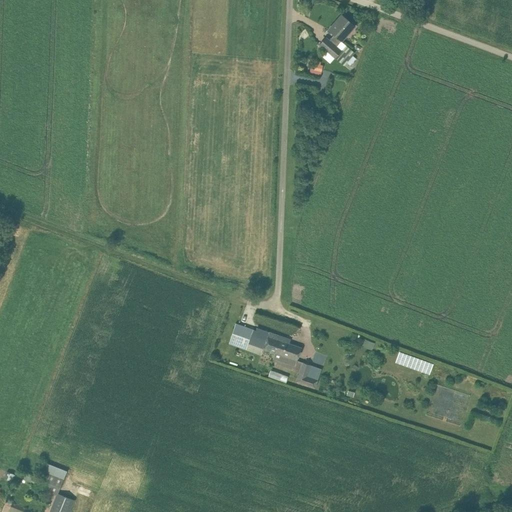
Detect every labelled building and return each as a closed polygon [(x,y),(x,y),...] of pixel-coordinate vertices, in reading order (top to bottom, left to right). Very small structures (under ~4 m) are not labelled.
[(341,51),(336,47),(342,41),(348,34),(355,26),(342,15),(329,30),(334,34),(329,40),(326,38),(320,45),(335,58),(341,51)] [(317,61),(314,70),(310,69),(310,70),(309,74),(320,76),(323,65),(320,65),(321,62),(317,61)] [(232,333),(233,333),(229,343),(246,349),(250,339),(253,329),(236,323),(232,333)] [(248,343),(246,349),(261,355),(263,348),(275,352),(278,343),(275,342),(278,335),(257,328),(256,330),(253,329),(250,339),(248,343)] [(275,352),(273,359),(287,364),(289,358),(297,360),(302,348),(294,345),(289,343),(290,340),(278,335),(275,342),(278,343),(275,352)] [(372,349),(374,343),(366,339),(363,345),(372,349)] [(399,351),(395,363),(430,374),(433,362),(399,351)] [(303,362),(299,374),(296,382),(315,388),(318,380),(306,376),(310,365),(303,362)] [(271,369),(268,376),(287,382),(289,375),(271,369)] [(69,511),(74,500),(58,493),(67,471),(46,462),(36,486),(33,485),(30,495),(34,496),(36,492),(41,494),(43,489),(57,495),(49,511),(69,511)] [(22,479),(31,483),(34,476),(25,472),(22,479)]
